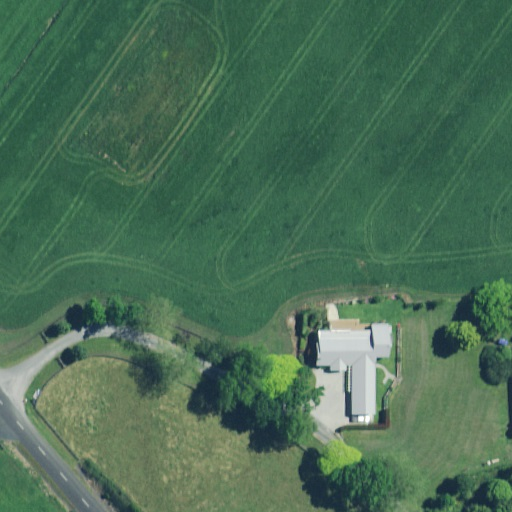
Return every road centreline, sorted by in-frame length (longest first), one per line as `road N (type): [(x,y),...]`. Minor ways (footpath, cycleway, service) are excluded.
road 1 (unknown): [(0,375),(94,333),(217,367),(340,441),(412,511)]
road 2 (unclassified): [(98,511),(0,395)]
